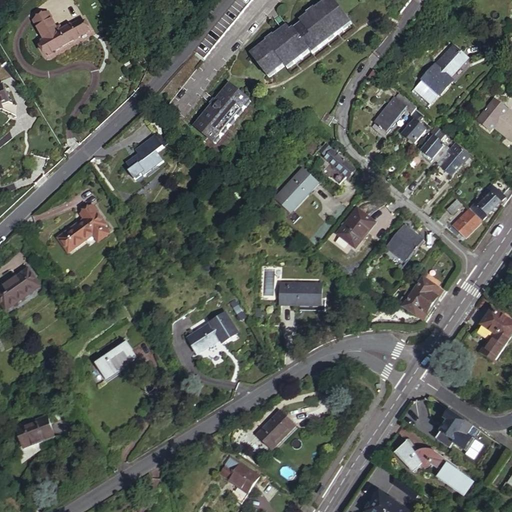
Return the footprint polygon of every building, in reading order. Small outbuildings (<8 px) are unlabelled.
[(247,0),(200,54),(211,63),(266,0),(247,0)] [(271,45),(256,56),(273,81),(290,69),(293,73),(317,55),(319,57),(358,28),(338,0),(321,13),(320,11),(312,17),(313,18),(305,25),(306,27),(290,38),(287,34),(279,40),(278,38),(270,44),(271,45)] [(45,12),(32,20),(43,40),(40,41),(48,55),(78,38),(77,36),(88,30),(81,19),(71,26),(69,24),(57,32),(45,12)] [(468,61),(454,49),(436,70),(435,69),(424,82),(424,83),(414,95),(430,109),(441,97),(441,98),(453,85),(450,82),(468,61)] [(373,72),(369,77),(376,83),(381,78),(373,72)] [(9,100),(4,84),(0,85),(0,110),(3,109),(1,103),(9,100)] [(234,87),(198,129),(221,147),(255,105),(234,87)] [(408,109),(412,113),(416,108),(412,104),(400,94),(376,124),(388,134),(408,109)] [(412,113),(411,114),(413,116),(408,122),(411,123),(403,133),(416,143),(428,130),(418,122),(424,115),(416,108),(412,113)] [(506,114),(499,108),(488,122),(511,142),(511,113),(509,110),(506,114)] [(334,116),(326,112),(322,120),(329,125),(334,116)] [(432,157),(433,159),(443,147),(444,146),(438,142),(436,140),(438,137),(436,136),(441,130),(436,126),(427,137),(431,140),(423,149),(432,157)] [(445,133),(443,132),(441,130),(436,136),(438,137),(436,140),(438,142),(445,133)] [(131,168),(127,171),(133,179),(141,173),(143,176),(163,161),(156,152),(164,146),(155,134),(135,149),(138,153),(126,161),(131,168)] [(449,151),(439,163),(453,175),(462,164),(455,158),(463,149),(456,142),(449,151)] [(328,162),(336,169),(346,178),(350,180),(357,171),(337,154),(338,152),(335,149),(334,152),(326,145),(320,153),(329,160),(328,162)] [(433,159),(439,163),(449,151),(443,147),(433,159)] [(462,164),(469,154),(463,149),(455,158),(462,164)] [(304,169),(277,197),(293,212),(319,184),(304,169)] [(346,178),(336,169),(329,178),(339,186),(346,178)] [(502,195),(508,188),(496,178),(490,185),(502,195)] [(469,210),(481,222),(504,198),(502,195),(490,185),(483,192),(486,195),(481,200),(478,197),(473,203),(475,205),(469,210)] [(453,203),(445,212),(451,217),(458,208),(453,203)] [(59,236),(66,246),(73,241),(77,245),(95,234),(100,241),(110,235),(106,230),(108,229),(93,206),(82,214),(86,218),(59,236)] [(358,210),(339,235),(357,249),(377,224),(358,210)] [(466,238),(481,222),(469,210),(453,226),(466,238)] [(405,226),(388,247),(396,253),(398,252),(409,261),(425,241),(405,226)] [(73,241),(66,246),(69,250),(77,245),(73,241)] [(28,269),(0,287),(0,301),(4,308),(39,285),(28,269)] [(414,294),(433,306),(443,291),(424,278),(414,294)] [(282,303),(324,305),(326,285),(284,282),(282,303)] [(414,294),(407,289),(398,304),(424,321),(433,306),(414,294)] [(274,323),(277,302),(260,301),(258,322),(274,323)] [(480,325),(491,333),(495,336),(492,339),(503,346),(511,333),(511,323),(492,309),(480,325)] [(219,337),(221,341),(237,332),(224,312),(209,321),(210,322),(186,336),(195,352),(219,337)] [(363,331),(367,327),(367,312),(356,313),(356,332),(363,331)] [(495,336),(491,333),(478,353),(493,362),(503,346),(492,339),(495,336)] [(125,343),(95,361),(107,381),(138,362),(125,343)] [(282,411),(258,435),(272,450),(297,426),(282,411)] [(468,435),(473,427),(455,415),(450,412),(444,420),(447,422),(435,440),(448,449),(452,443),(465,452),(474,439),(468,435)] [(22,450),(54,439),(47,418),(16,428),(22,450)] [(427,462),(441,471),(448,476),(453,469),(454,466),(429,449),(426,448),(425,447),(422,447),(418,448),(416,451),(407,443),(396,454),(412,471),(419,464),(420,464),(422,464),(424,463),(427,462)] [(239,464),(228,481),(236,486),(229,497),(242,506),(260,477),(239,464)] [(448,476),(441,471),(438,476),(460,490),(468,479),(453,469),(448,476)] [(418,492),(396,476),(391,483),(413,498),(418,492)] [(378,492),(364,511),(408,511),(405,510),(404,511),(393,503),(393,502),(378,492)]
